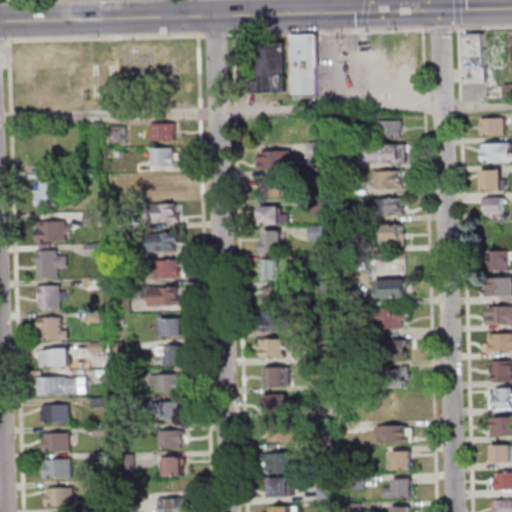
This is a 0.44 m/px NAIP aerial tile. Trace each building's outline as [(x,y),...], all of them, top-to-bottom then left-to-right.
[(469,83),(467,34),(487,33),(489,83),(469,83)] [(294,98),(292,36),(318,35),(320,97),(294,98)] [(287,92),(254,93),(253,81),(262,81),(261,44),(286,43),(287,92)] [(340,135),(339,121),(349,120),(349,135),(340,135)] [(484,136),(483,121),(506,120),(507,135),(484,136)] [(380,122),(403,121),(404,138),(381,138),(380,122)] [(153,125),(177,124),(177,140),(153,141),(153,125)] [(112,146),(111,127),(128,127),(129,146),(112,146)] [(324,143),(325,158),(311,158),(310,143),(324,143)] [(484,154),(483,144),(511,143),(511,163),(488,163),(487,154),(484,154)] [(402,145),(403,161),(374,162),(374,146),(402,145)] [(152,149),(175,148),(176,153),(178,153),(178,166),(152,167),(152,149)] [(292,151),(292,168),(262,169),(262,162),(264,162),(264,152),(292,151)] [(341,168),(340,155),(351,155),(352,168),(341,168)] [(503,170),(504,190),(485,191),(484,171),(503,170)] [(376,189),(376,173),(402,172),(402,181),(405,181),(405,188),(376,189)] [(149,177),(186,175),(187,196),(150,197),(149,177)] [(265,192),(264,178),(289,177),(290,197),(268,198),(268,192),(265,192)] [(37,208),(36,190),(42,190),(41,182),(66,182),(66,200),(60,200),(61,207),(37,208)] [(342,196),(341,183),(354,182),(354,196),(342,196)] [(488,214),(487,199),(506,198),(507,214),(488,214)] [(406,208),(406,215),(378,216),(377,200),(403,199),(403,208),(406,208)] [(311,216),(311,201),(325,200),(326,216),(311,216)] [(148,223),(148,205),(179,204),(179,215),(181,215),(181,222),(148,223)] [(263,225),(263,208),(281,207),(282,215),(291,215),(291,224),(263,225)] [(342,210),(355,210),(356,222),(342,223),(342,210)] [(86,226),(86,213),(100,213),(101,226),(86,226)] [(116,216),(130,216),(130,231),(117,231),(116,216)] [(39,243),(38,223),(67,222),(68,226),(73,226),(73,234),(68,234),(68,242),(39,243)] [(403,225),(404,243),(387,244),(386,225),(403,225)] [(325,227),(326,240),(311,241),(310,227),(325,227)] [(283,231),(283,252),(264,253),(264,242),(267,242),(266,231),(283,231)] [(182,233),(183,244),(178,244),(178,249),(171,250),(171,252),(149,253),(148,234),(182,233)] [(354,243),(355,252),(342,252),(341,243),(354,243)] [(117,245),(131,244),(132,258),(117,259),(117,245)] [(101,255),(87,256),(87,245),(100,245),(101,255)] [(60,257),(69,257),(69,268),(60,269),(60,279),(39,279),(38,252),(59,251),(60,257)] [(511,270),(491,271),(491,252),(511,252),(511,270)] [(327,254),(328,263),(314,263),(314,255),(327,254)] [(183,278),(160,279),(159,261),(182,260),(183,278)] [(279,260),(280,281),(265,281),(264,260),(279,260)] [(121,286),(120,275),(132,275),(133,286),(121,286)] [(511,295),(491,296),(490,279),(511,278),(511,295)] [(87,280),(102,280),(102,291),(88,291),(87,280)] [(379,281),(407,280),(408,297),(380,298),(379,281)] [(316,296),(315,282),(329,281),(330,296),(316,296)] [(41,310),(40,287),(62,286),(63,309),(41,310)] [(152,288),(181,287),(181,299),(184,299),(184,306),(152,307),(152,288)] [(267,288),(297,287),(297,302),(288,303),(289,307),(268,308),(267,288)] [(346,308),(346,291),(362,290),(362,307),(346,308)] [(133,314),(117,315),(116,299),(132,298),(133,314)] [(490,307),(511,306),(511,324),(491,325),(490,307)] [(408,320),(404,320),(404,329),(382,329),(382,310),(408,309),(408,320)] [(88,324),(88,313),(103,312),(103,323),(88,324)] [(294,330),(286,330),(286,331),(266,332),(266,312),(285,312),(285,319),(294,319),(294,330)] [(70,341),(42,342),(41,319),(64,319),(64,331),(70,331),(70,341)] [(163,320),(185,319),(185,337),(164,337),(163,320)] [(492,335),(511,334),(511,352),(486,353),(486,345),(492,345),(492,335)] [(358,344),(346,345),(346,338),(358,337),(358,344)] [(261,351),(261,341),(287,340),(287,357),(266,358),(266,351),(261,351)] [(394,360),(393,341),(409,340),(410,359),(394,360)] [(119,344),(135,343),(135,358),(120,359),(119,344)] [(91,344),(105,344),(106,353),(92,353),(91,344)] [(185,347),(186,366),(167,366),(166,347),(185,347)] [(318,362),(317,347),(332,347),(332,362),(318,362)] [(59,366),(46,366),(45,351),(58,351),(58,350),(71,349),(72,367),(59,368),(59,366)] [(495,362),(511,361),(511,381),(496,382),(496,375),(494,375),(494,369),(495,369),(495,362)] [(266,387),(265,369),(292,368),(292,386),(266,387)] [(393,389),(392,371),(408,370),(409,388),(393,389)] [(152,376),(183,375),(184,393),(159,394),(159,387),(153,387),(152,376)] [(90,394),(69,395),(43,396),(43,378),(68,377),(68,379),(90,378),(90,394)] [(319,382),(332,381),(333,390),(319,391),(319,382)] [(511,390),(511,408),(492,409),(492,393),(497,393),(497,390),(511,390)] [(289,395),(290,412),(268,413),(267,396),(289,395)] [(121,398),(139,397),(140,412),(121,413),(121,398)] [(92,399),(108,398),(108,408),(93,409),(92,399)] [(152,403),(185,401),(186,420),(153,421),(152,403)] [(44,424),(43,406),(72,405),(72,423),(44,424)] [(511,436),(497,437),(497,418),(511,418),(511,436)] [(271,425),(296,424),(297,441),(271,442),(271,425)] [(95,427),(109,427),(109,437),(95,437),(95,427)] [(415,443),(382,444),(381,434),(379,434),(379,428),(409,427),(409,429),(415,429),(415,443)] [(160,449),(160,432),(186,431),(186,443),(183,444),(183,449),(160,449)] [(72,434),(73,451),(45,452),(44,438),(48,438),(47,435),(72,434)] [(334,446),(320,446),(319,437),(333,436),(334,446)] [(494,447),(511,446),(511,463),(495,464),(494,447)] [(321,462),(320,449),(333,448),(334,461),(321,462)] [(95,453),(109,453),(109,463),(96,464),(95,453)] [(137,471),(123,471),(123,454),(136,453),(137,471)] [(414,471),(396,471),(395,453),(413,453),(414,471)] [(264,456),(299,454),(300,474),(265,475),(264,456)] [(166,458),(184,458),(185,477),(167,477),(166,458)] [(45,479),(45,461),(73,460),(74,479),(45,479)] [(351,490),(350,475),(366,474),(366,489),(351,490)] [(497,479),(500,479),(500,475),(511,474),(511,490),(497,491),(497,479)] [(299,489),(296,489),(296,497),(269,498),(269,490),(272,490),(272,479),(299,478),(299,489)] [(387,499),(387,488),(396,488),(396,480),(414,480),(415,498),(387,499)] [(319,488),(334,487),(335,501),(319,502),(319,488)] [(47,507),(47,493),(49,493),(49,489),(75,488),(76,506),(47,507)] [(160,511),(160,499),(190,498),(190,507),(197,507),(197,511),(160,511)] [(511,511),(497,511),(497,502),(511,501),(511,511)] [(124,511),(124,504),(138,503),(138,511),(124,511)]
